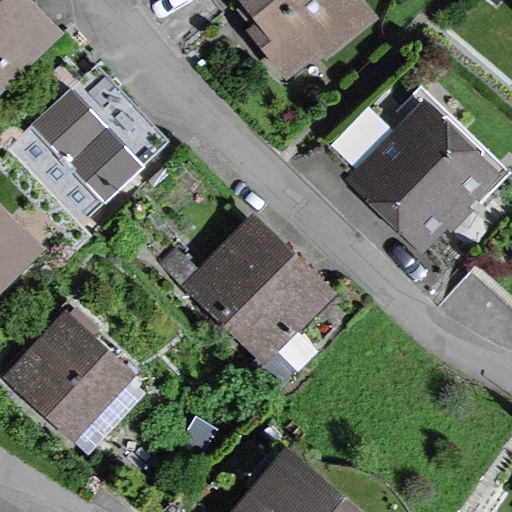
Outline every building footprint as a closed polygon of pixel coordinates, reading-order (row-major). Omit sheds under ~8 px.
[(0,0),(0,88),(66,21),(44,0),(0,0)] [(246,0),(258,14),(247,22),(286,70),(321,42),(327,50),(379,7),(372,0),(246,0)] [(181,135),(105,58),(59,103),(135,180),(181,135)] [(501,156),(420,80),(337,168),(417,243),(501,156)] [(0,284),(50,234),(0,184),(0,284)] [(340,285),(254,205),(201,260),(179,239),(162,258),(260,349),(254,356),(281,381),(321,339),(304,324),(340,285)] [(150,363),(77,300),(17,369),(90,432),(150,363)] [(379,511),(279,433),(215,511),(379,511)]
